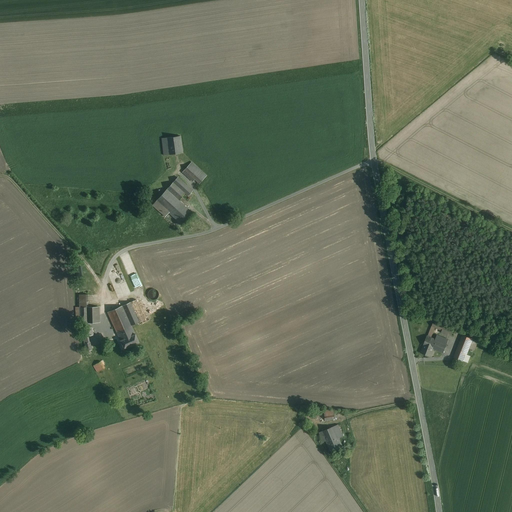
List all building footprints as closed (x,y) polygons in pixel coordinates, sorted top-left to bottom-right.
[(183,136),(166,138),(169,157),(186,154),(183,136)] [(207,178),(195,167),(190,162),(181,171),(198,187),(207,178)] [(192,192),(176,178),(166,189),(179,201),(184,196),(186,198),(192,192)] [(179,201),(166,189),(155,200),(169,213),(177,219),(187,208),(179,201)] [(169,213),(155,200),(150,205),(157,212),(164,218),(169,213)] [(187,208),(177,219),(181,224),(189,216),(192,212),(187,208)] [(159,296),(159,294),(158,291),(157,289),(155,288),(153,287),(150,288),(148,289),(147,291),(146,294),(147,296),(148,298),(150,300),(153,300),(155,300),(157,298),(159,296)] [(87,295),(79,295),(79,307),(87,307),(87,295)] [(140,299),(137,300),(146,322),(149,321),(140,299)] [(146,322),(137,300),(131,303),(138,318),(140,324),(146,322)] [(131,303),(123,306),(129,321),(138,318),(131,303)] [(129,321),(123,306),(108,312),(122,344),(137,338),(132,327),(129,321)] [(87,307),(79,307),(80,323),(90,323),(100,323),(99,307),(87,307)] [(90,323),(80,323),(83,337),(93,335),(90,323)] [(452,331),(433,323),(431,328),(435,330),(450,336),(452,331)] [(476,339),(462,333),(452,358),(461,362),(463,356),(466,357),(470,346),(474,347),(476,339)] [(436,339),(433,338),(432,338),(428,336),(424,345),(431,348),(443,353),(446,344),(436,339)] [(448,340),(437,336),(436,339),(446,344),(448,340)] [(137,338),(122,344),(124,349),(139,343),(137,338)] [(431,348),(424,345),(421,352),(429,355),(431,350),(430,350),(431,348)] [(101,361),(94,365),(98,372),(104,369),(101,361)] [(333,413),(321,414),(322,422),(334,420),(333,413)] [(337,426),(317,435),(322,447),(328,444),(328,441),(325,435),(335,430),(338,437),(339,439),(342,437),(338,426),(337,426)] [(335,430),(325,435),(328,441),(338,437),(335,430)] [(338,437),(328,441),(328,444),(331,449),(342,444),(339,439),(338,437)]
